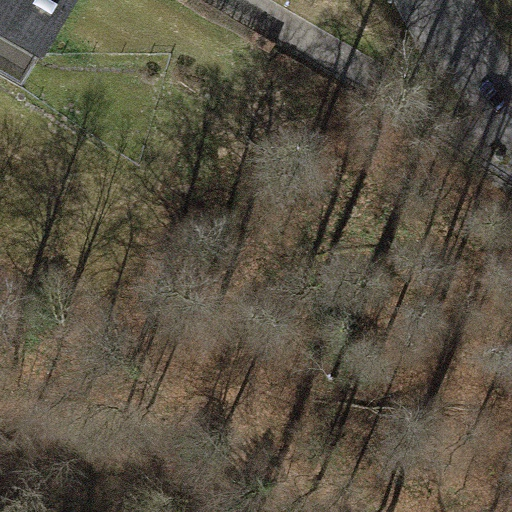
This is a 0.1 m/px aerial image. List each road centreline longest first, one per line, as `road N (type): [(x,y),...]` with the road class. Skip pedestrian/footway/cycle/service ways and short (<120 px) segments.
road 1 (residential): [(424,0),(511,127)]
road 2 (residential): [(229,0),(344,67)]
